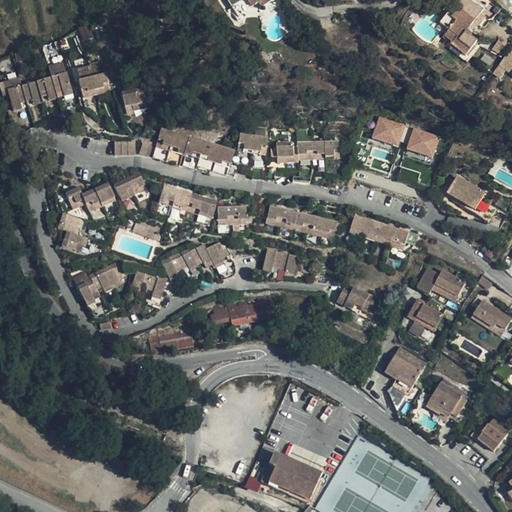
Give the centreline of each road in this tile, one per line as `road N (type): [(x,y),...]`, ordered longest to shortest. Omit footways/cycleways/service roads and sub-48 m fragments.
road 1 (residential): [(276,364),(319,375),(405,431),(487,511)]
road 2 (residential): [(93,349),(104,335),(143,327),(232,280),(320,290)]
road 3 (residential): [(159,511),(187,477),(192,421),(208,385),(234,369),(276,364)]
road 4 (residential): [(0,184),(14,247),(37,295),(93,349)]
road 5 (residential): [(93,349),(145,365),(256,349),(276,364)]
